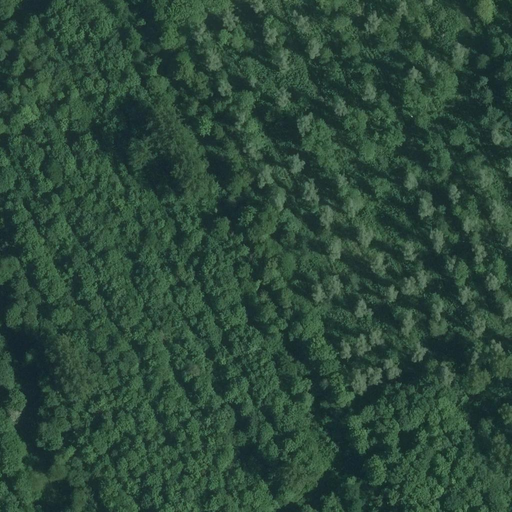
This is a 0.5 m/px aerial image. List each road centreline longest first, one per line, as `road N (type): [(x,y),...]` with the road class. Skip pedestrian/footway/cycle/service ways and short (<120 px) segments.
road 1 (track): [(286,511),(348,470),(511,394)]
road 2 (track): [(56,511),(0,307)]
road 3 (track): [(511,108),(458,0)]
